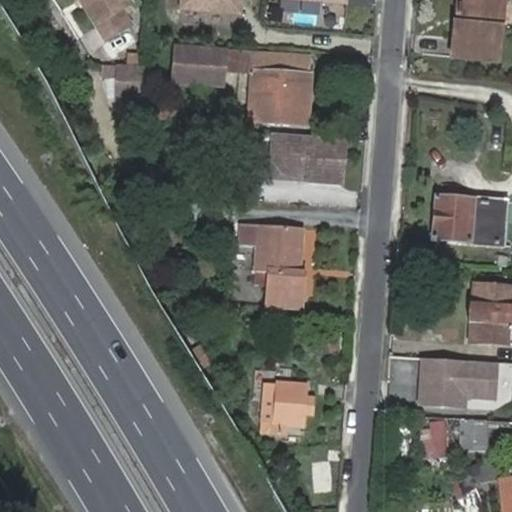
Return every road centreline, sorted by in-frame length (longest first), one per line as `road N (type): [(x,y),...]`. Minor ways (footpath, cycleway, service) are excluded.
road 1 (residential): [(358,511),(395,0)]
road 2 (motorway): [(196,511),(0,200)]
road 3 (motorway): [(0,321),(117,511)]
